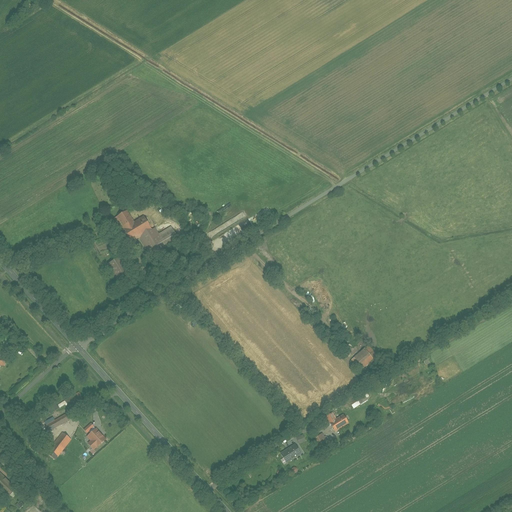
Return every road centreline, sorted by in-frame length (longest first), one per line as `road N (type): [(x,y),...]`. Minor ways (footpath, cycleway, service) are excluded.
road 1 (unclassified): [(79,345),(511,78)]
road 2 (tertiary): [(79,345),(225,511)]
